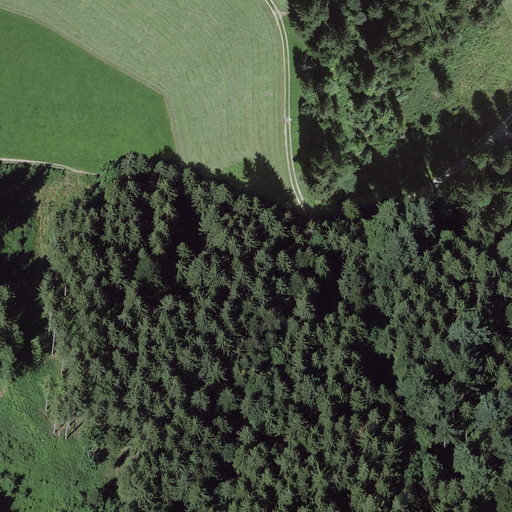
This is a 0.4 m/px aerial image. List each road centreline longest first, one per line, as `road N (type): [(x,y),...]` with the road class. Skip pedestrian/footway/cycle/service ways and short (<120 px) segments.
road 1 (track): [(0,163),(91,171),(195,198),(261,226),(331,239)]
road 2 (track): [(268,0),(287,50),(291,163),(301,196),(331,239)]
road 3 (track): [(331,239),(368,235),(487,134)]
